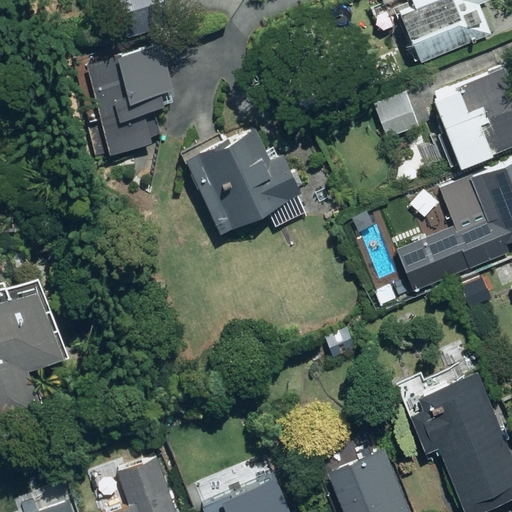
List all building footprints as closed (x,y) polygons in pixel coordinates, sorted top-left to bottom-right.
[(413,0),(403,5),(425,59),(494,30),(483,3),(489,0),(413,0)] [(163,37),(96,59),(103,136),(132,133),(130,115),(170,102),(166,90),(179,86),(163,37)] [(511,79),(504,59),(436,86),(450,123),(437,128),(452,165),(511,140),(511,79)] [(408,85),(374,97),(387,133),(421,120),(408,85)] [(259,123),(187,150),(217,234),(272,213),(275,222),(309,209),(283,140),(267,145),(259,123)] [(511,248),(511,247),(508,238),(511,236),(511,153),(442,180),(457,220),(398,245),(415,288),(511,248)] [(0,295),(0,424),(50,406),(33,360),(70,347),(45,278),(0,295)] [(347,321),(324,330),(333,353),(356,344),(347,321)] [(511,443),(481,363),(408,391),(428,445),(442,440),(468,509),(511,492),(511,443)] [(413,511),(386,438),(331,459),(351,511),(346,511),(413,511)] [(180,511),(158,447),(117,462),(130,499),(104,508),(105,511),(180,511)] [(294,511),(276,469),(203,502),(207,511),(294,511)] [(78,511),(72,492),(35,504),(37,511),(78,511)]
